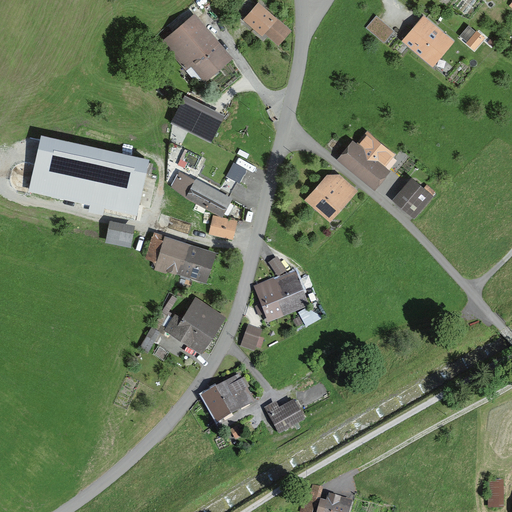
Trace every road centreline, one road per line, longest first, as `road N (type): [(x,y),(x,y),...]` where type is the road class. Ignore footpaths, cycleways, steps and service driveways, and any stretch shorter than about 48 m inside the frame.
road 1 (unclassified): [(284,123),(232,329),(170,426),(64,511)]
road 2 (residential): [(284,123),(379,199),(470,288),(511,345)]
road 3 (track): [(511,347),(250,511)]
road 4 (track): [(0,186),(60,210),(254,248)]
road 5 (track): [(349,355),(404,328),(481,311)]
road 6 (residential): [(213,25),(284,123)]
